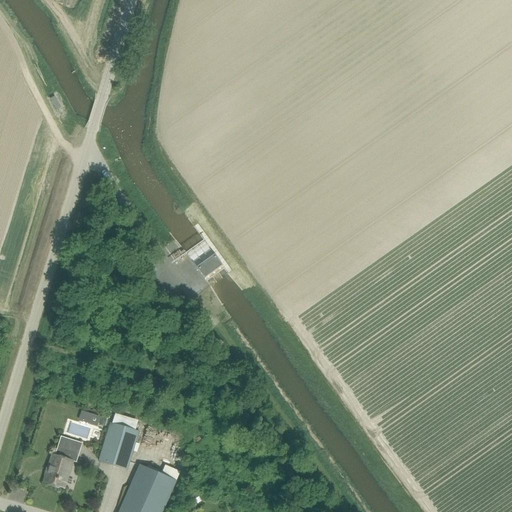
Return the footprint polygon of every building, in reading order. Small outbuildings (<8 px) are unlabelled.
[(60,106),(54,95),(49,98),(55,109),(60,106)] [(200,253),(190,260),(206,282),(224,269),(209,247),(200,253)] [(138,432),(112,425),(109,424),(98,462),(126,470),(138,432)] [(63,489),(71,462),(76,463),(82,443),(60,437),(54,456),(51,455),(43,483),(63,489)] [(161,511),(175,481),(139,465),(118,511),(161,511)]
